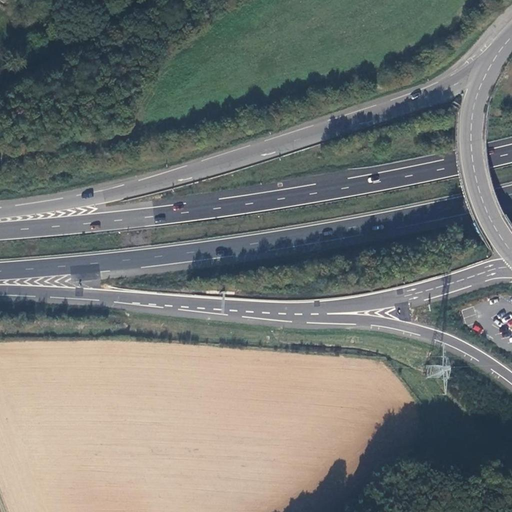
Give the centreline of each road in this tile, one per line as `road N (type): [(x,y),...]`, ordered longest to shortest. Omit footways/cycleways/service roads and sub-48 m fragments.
road 1 (trunk): [(494,58),(443,90),(326,130),(140,187),(0,213)]
road 2 (trunk): [(511,152),(245,204),(0,230)]
road 3 (trunk): [(0,270),(239,245),(511,193)]
road 4 (trunk): [(0,290),(298,307)]
road 5 (trunk): [(298,307),(427,331),(511,378)]
road 6 (trunk): [(298,307),(397,297),(511,265)]
road 7 (primary): [(494,58),(473,108),(470,160),(484,210),(511,250)]
